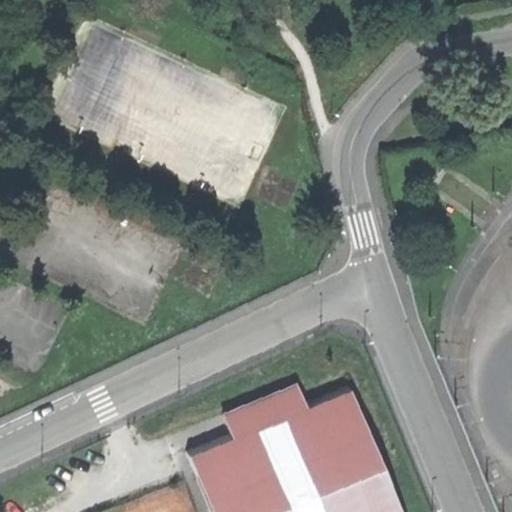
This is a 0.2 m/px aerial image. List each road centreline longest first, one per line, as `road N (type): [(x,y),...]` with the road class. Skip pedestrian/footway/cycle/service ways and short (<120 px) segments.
road 1 (unclassified): [(0,455),(376,283)]
road 2 (residential): [(376,283),(354,188),(352,156),(362,125),(391,86),(437,53),(511,38)]
road 3 (unclassified): [(376,283),(464,511)]
